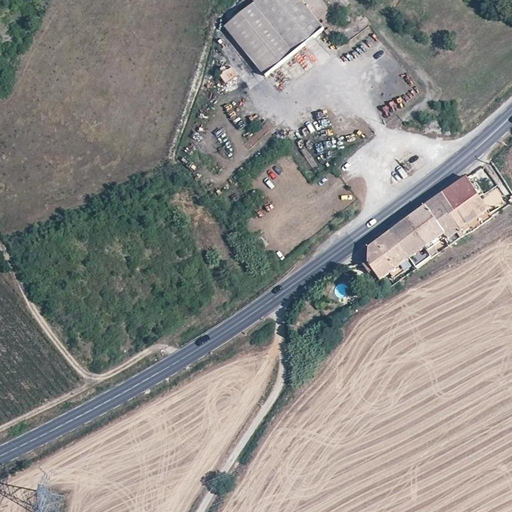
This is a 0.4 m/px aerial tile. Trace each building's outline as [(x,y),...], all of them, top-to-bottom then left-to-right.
[(265,76),(324,29),(318,21),(330,12),(320,0),(251,0),(255,3),(225,27),(265,76)] [(318,21),(324,29),(336,19),(330,12),(318,21)] [(233,66),(221,75),(227,83),(239,74),(233,66)] [(479,196),(468,178),(443,195),(455,214),(460,210),(479,196)] [(444,234),(450,244),(460,237),(473,231),(460,210),(455,214),(443,195),(407,220),(426,247),(441,236),(444,234)] [(480,197),(479,196),(460,210),(473,231),(493,217),(480,197)] [(391,232),(410,258),(426,247),(407,220),(391,232)] [(368,248),(367,263),(374,272),(380,280),(400,265),(407,261),(410,258),(391,232),(368,248)] [(426,247),(428,250),(444,239),(441,236),(426,247)] [(411,267),(407,261),(400,265),(405,272),(411,267)] [(374,272),(367,263),(362,264),(369,274),(374,272)]
